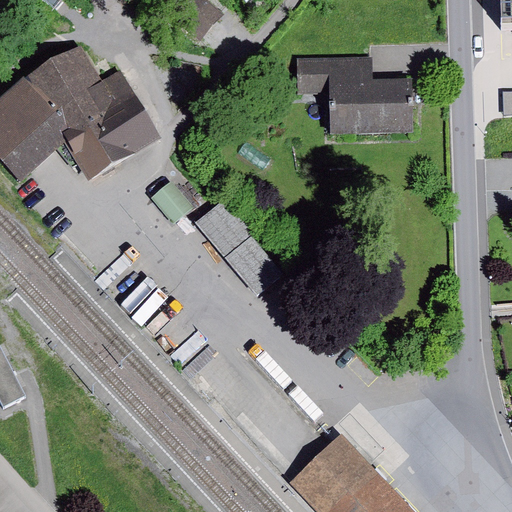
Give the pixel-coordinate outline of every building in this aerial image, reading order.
[(221,21),(196,0),(164,0),(157,9),(199,46),(210,33),(221,21)] [(248,0),(262,12),(272,0),(248,0)] [(511,0),(502,0),(504,32),(511,31),(511,0)] [(19,101),(0,118),(0,165),(21,189),(68,151),(88,187),(160,145),(124,80),(104,92),(83,51),(19,101)] [(374,59),(296,65),(299,100),(328,98),(333,150),(416,143),(411,89),(377,92),(374,59)] [(196,214),(174,188),(153,205),(175,232),(196,214)] [(262,238),(232,204),(199,233),(261,304),(286,282),(254,245),(262,238)] [(0,349),(0,409),(0,410),(25,400),(0,349)] [(407,511),(341,441),(298,481),(327,511),(407,511)]
